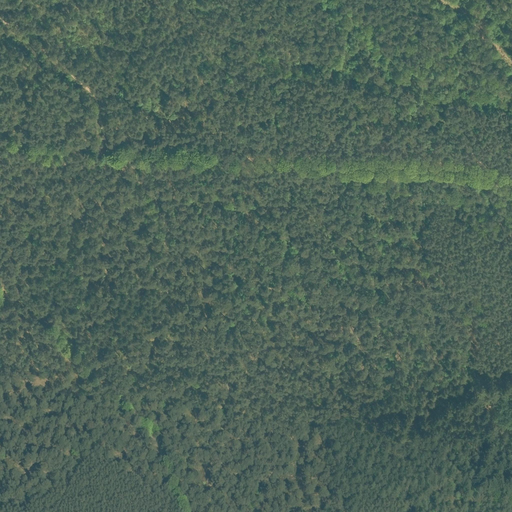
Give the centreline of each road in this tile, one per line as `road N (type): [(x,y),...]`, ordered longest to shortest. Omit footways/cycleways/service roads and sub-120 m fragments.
road 1 (track): [(153,193),(161,221),(252,281),(308,299),(327,327),(360,332),(405,324),(431,332),(467,360)]
road 2 (track): [(199,0),(256,46),(377,112),(364,162)]
road 3 (track): [(511,95),(401,68),(335,0)]
road 4 (track): [(0,287),(153,193)]
road 5 (track): [(127,402),(36,307),(0,291)]
road 6 (track): [(364,162),(456,165),(511,184)]
road 7 (track): [(364,162),(217,154)]
road 8 (track): [(0,19),(103,100)]
road 9 (track): [(194,511),(167,454),(127,402)]
road 10 (track): [(127,402),(61,511)]
road 11 (track): [(106,150),(105,160),(79,178),(0,206)]
